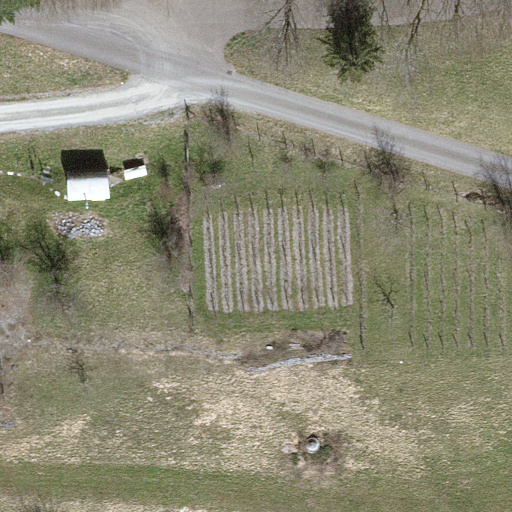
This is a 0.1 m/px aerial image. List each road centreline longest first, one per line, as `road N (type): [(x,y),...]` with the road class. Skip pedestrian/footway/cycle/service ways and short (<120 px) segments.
road 1 (tertiary): [(511,174),(0,16)]
road 2 (track): [(469,0),(253,5),(95,42)]
road 3 (track): [(317,511),(0,480)]
